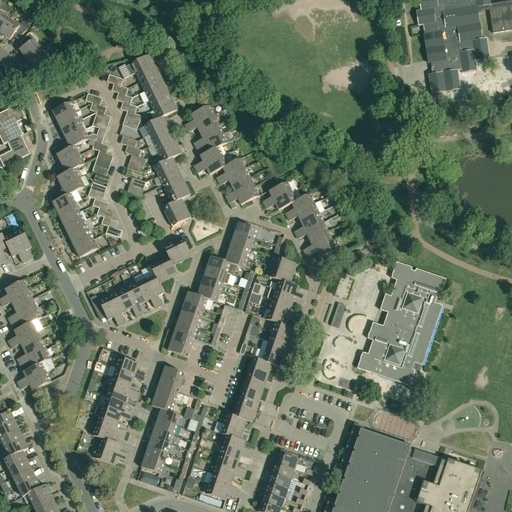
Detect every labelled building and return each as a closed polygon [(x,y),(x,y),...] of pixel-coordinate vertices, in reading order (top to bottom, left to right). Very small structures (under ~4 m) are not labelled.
[(511,0),(491,3),(490,0),(419,0),(421,10),(416,11),(418,25),(418,26),(423,26),(424,34),(423,34),(423,36),(427,61),(428,64),(430,63),(432,75),(428,75),(431,94),(460,90),(458,71),(461,71),(462,73),(477,71),(476,61),(490,59),(487,39),(482,40),(477,8),(491,6),(496,35),(511,32),(511,0)] [(0,33),(10,20),(3,15),(4,12),(0,10),(0,33)] [(10,20),(0,33),(10,41),(13,36),(18,40),(27,31),(18,23),(17,25),(10,20)] [(27,60),(41,50),(36,44),(38,42),(29,34),(21,43),(24,47),(20,50),(27,60)] [(41,50),(27,60),(34,70),(38,67),(42,72),(53,68),(48,56),(45,57),(41,50)] [(136,74),(154,65),(150,56),(126,67),(131,77),(136,74)] [(141,83),(159,74),(154,65),(136,74),(141,83)] [(145,92),(163,84),(159,74),(141,83),(145,92)] [(121,87),(123,80),(109,76),(107,83),(114,85),(121,87)] [(149,102),(168,93),(163,84),(145,92),(149,102)] [(128,90),(121,87),(114,85),(112,92),(118,94),(125,96),(126,96),(128,90)] [(154,111),(172,102),(168,93),(149,102),(154,111)] [(132,99),(126,96),(125,96),(118,94),(116,101),(123,103),(130,106),(130,105),(132,99)] [(100,106),(102,99),(88,95),(86,102),(93,104),(100,106)] [(75,112),(72,106),(75,105),(73,102),(53,112),(57,121),(75,112)] [(163,118),(177,111),(172,102),(154,111),(158,120),(159,120),(163,118)] [(137,108),(130,105),(130,106),(123,103),(121,110),(127,112),(134,115),(137,108)] [(106,109),(100,106),(93,104),(90,111),(97,113),(104,115),(106,109)] [(21,136),(23,135),(17,123),(26,118),(19,105),(1,114),(13,140),(21,136)] [(187,129),(214,116),(209,107),(191,115),(194,121),(185,126),(187,129)] [(81,118),(79,119),(75,112),(57,121),(62,130),(83,120),(81,118)] [(141,117),(134,115),(127,112),(125,119),(139,124),(141,117)] [(111,118),(104,115),(97,113),(95,120),(109,125),(111,118)] [(7,143),(13,140),(1,114),(0,114),(0,137),(3,145),(7,143)] [(200,134),(218,125),(214,116),(187,129),(189,133),(198,129),(200,134)] [(168,127),(163,118),(159,120),(158,120),(145,126),(150,136),(168,127)] [(137,131),(139,124),(125,119),(123,126),(137,131)] [(84,131),(81,124),(84,123),(83,120),(62,130),(66,140),(84,131)] [(106,132),(109,125),(95,120),(92,127),(106,132)] [(196,148),(223,134),(218,125),(200,134),(203,140),(194,144),(196,148)] [(154,145),(172,136),(168,127),(150,136),(154,145)] [(93,135),(88,137),(84,131),(66,140),(71,149),(76,147),(89,140),(95,143),(102,145),(104,138),(93,135)] [(218,148),(219,148),(228,144),(223,134),(196,148),(198,151),(207,147),(209,152),(209,153),(218,148)] [(30,155),(21,136),(13,140),(7,143),(11,151),(0,157),(0,159),(4,168),(30,155)] [(159,154),(177,145),(172,136),(154,145),(159,154)] [(135,149),(137,142),(123,137),(121,144),(127,147),(135,149)] [(109,147),(102,145),(95,143),(93,150),(99,152),(100,152),(107,154),(109,147)] [(172,159),(181,155),(177,145),(159,154),(163,163),(172,159)] [(80,156),(76,147),(71,149),(57,155),(62,165),(80,156)] [(141,151),(135,149),(127,147),(125,154),(132,156),(139,158),(141,151)] [(223,157),(219,148),(218,148),(209,153),(209,152),(200,157),(203,163),(194,167),(196,171),(223,157)] [(113,156),(107,154),(100,152),(99,152),(97,159),(111,164),(113,156)] [(75,169),(76,170),(85,165),(80,156),(62,165),(66,174),(75,169)] [(146,160),(139,158),(132,156),(130,163),(144,167),(146,160)] [(228,166),(227,166),(223,157),(196,171),(198,174),(207,170),(210,176),(223,169),(228,166)] [(177,168),(172,159),(163,163),(154,167),(159,177),(177,168)] [(218,183),(246,169),(241,160),(227,166),(228,166),(223,169),(226,174),(217,179),(218,183)] [(141,174),(144,167),(130,163),(127,170),(141,174)] [(106,177),(109,170),(95,166),(92,172),(96,174),(106,177)] [(163,186),(181,177),(177,168),(159,177),(163,186)] [(80,179),(76,170),(75,169),(66,174),(57,178),(62,187),(80,179)] [(232,187),(250,178),(246,169),(218,183),(220,186),(229,182),(232,187)] [(106,177),(96,174),(94,181),(108,185),(110,178),(106,177)] [(168,195),(186,187),(181,177),(163,186),(168,195)] [(130,185),(144,190),(146,183),(132,178),(130,185)] [(227,201),(255,188),(250,178),(232,187),(235,193),(226,197),(227,201)] [(71,194),(71,195),(85,188),(80,179),(62,187),(63,190),(57,194),(60,200),(66,196),(66,197),(71,194)] [(265,206),(292,193),(287,183),(269,192),(272,198),(263,202),(265,206)] [(91,191),(104,195),(107,188),(93,184),(91,191)] [(141,197),(144,190),(130,185),(127,192),(141,197)] [(181,200),(182,200),(191,196),(186,187),(168,195),(172,204),(172,205),(181,200)] [(255,188),(227,201),(229,205),(238,200),(241,206),(259,197),(255,188)] [(102,202),(104,195),(91,191),(88,197),(95,200),(102,202)] [(297,202),(296,202),(292,193),(265,206),(267,210),(276,205),(278,211),(292,205),(292,204),(297,202)] [(76,204),(71,195),(71,194),(66,197),(66,196),(60,200),(53,203),(57,212),(76,204)] [(287,218),(314,205),(310,195),(296,202),(297,202),(292,204),(292,205),(294,210),(285,214),(287,218)] [(109,204),(102,202),(95,200),(93,207),(99,209),(100,209),(107,211),(109,204)] [(186,209),(182,200),(181,200),(172,205),(172,204),(163,209),(168,218),(186,209)] [(62,222),(80,213),(76,204),(57,212),(62,222)] [(301,223),(319,214),(314,205),(287,218),(289,222),(298,217),(301,223)] [(113,214),(107,211),(100,209),(99,209),(97,216),(104,218),(111,220),(113,214)] [(186,209),(168,218),(172,228),(180,224),(191,219),(186,209)] [(66,231),(84,222),(80,213),(62,222),(66,231)] [(296,236),(323,223),(319,214),(301,223),(303,228),(294,233),(296,236)] [(118,223),(111,220),(104,218),(102,225),(108,227),(109,227),(116,230),(116,229),(118,223)] [(71,240),(89,231),(84,222),(66,231),(71,240)] [(310,241),(328,232),(323,223),(296,236),(298,240),(307,236),(310,241)] [(235,234),(254,240),(258,230),(238,224),(235,234)] [(122,232),(116,229),(116,230),(109,227),(108,227),(106,234),(120,239),(122,232)] [(13,235),(26,262),(30,260),(25,251),(31,248),(22,230),(13,235)] [(4,239),(0,231),(0,255),(3,262),(7,260),(3,251),(8,249),(4,239)] [(75,249),(93,240),(89,231),(71,240),(75,249)] [(305,255),(332,241),(328,232),(310,241),(312,246),(303,251),(305,255)] [(251,250),(254,240),(235,234),(232,243),(251,250)] [(22,264),(26,262),(13,235),(4,239),(8,249),(12,258),(18,255),(22,264)] [(173,244),(182,262),(192,258),(183,239),(173,244)] [(93,240),(75,249),(80,259),(98,250),(93,240)] [(332,241),(305,255),(307,258),(316,254),(319,260),(337,251),(332,241)] [(248,259),(251,250),(232,243),(228,253),(248,259)] [(173,267),(182,262),(173,244),(164,249),(168,258),(169,258),(173,267)] [(244,269),(248,259),(228,253),(225,262),(225,263),(230,264),(230,265),(244,269)] [(178,276),(173,267),(169,258),(168,258),(159,262),(168,280),(178,276)] [(225,263),(225,262),(211,258),(208,268),(227,274),(230,265),(230,264),(225,263)] [(273,268),(292,275),(296,265),(277,258),(273,268)] [(159,285),(168,280),(159,262),(150,267),(154,276),(155,276),(159,285)] [(410,387),(413,376),(415,371),(412,370),(414,363),(422,366),(443,306),(435,304),(438,295),(441,296),(446,280),(416,270),(415,272),(411,271),(412,268),(397,263),(391,279),(399,281),(393,298),(385,295),(380,310),(388,313),(383,327),(373,324),(368,339),(375,342),(370,356),(363,353),(357,369),(410,387)] [(231,276),(227,274),(208,268),(204,277),(223,284),(228,285),(231,276)] [(289,284),(292,275),(273,268),(271,275),(270,278),(279,281),(289,284)] [(164,294),(159,285),(155,276),(154,276),(145,280),(159,307),(162,305),(158,297),(164,294)] [(220,293),(223,284),(204,277),(201,287),(220,293)] [(155,309),(159,307),(145,280),(136,285),(145,303),(151,300),(155,309)] [(0,302),(1,304),(28,291),(23,281),(5,290),(8,296),(0,300),(0,302)] [(289,284),(279,281),(276,291),(305,301),(306,297),(296,294),(299,287),(289,284)] [(140,305),(145,303),(136,285),(127,289),(140,316),(144,314),(140,305)] [(217,303),(220,293),(201,287),(198,296),(198,297),(207,300),(217,303)] [(137,318),(140,316),(127,289),(118,294),(127,312),(132,309),(137,318)] [(303,305),(305,301),(276,291),(271,289),(268,299),(273,301),(292,307),(294,301),(303,305)] [(14,309),(33,300),(28,291),(1,304),(3,308),(12,303),(14,309)] [(198,297),(198,296),(188,293),(185,303),(204,310),(207,300),(198,297)] [(121,314),(127,312),(118,294),(109,298),(122,325),(126,323),(121,314)] [(118,327),(122,325),(109,298),(99,303),(103,310),(108,321),(114,318),(118,327)] [(10,322),(37,309),(33,300),(14,309),(17,314),(8,319),(10,322)] [(290,313),(292,307),(273,301),(269,310),(298,320),(299,316),(290,313)] [(99,303),(93,306),(96,313),(103,310),(100,305),(99,303)] [(201,319),(204,310),(185,303),(182,313),(201,319)] [(33,323),(42,319),(37,309),(10,322),(12,326),(21,322),(23,327),(33,323)] [(297,324),(298,320),(269,310),(266,320),(275,323),(285,326),(287,321),(297,324)] [(197,329),(201,319),(182,313),(178,322),(197,329)] [(254,326),(258,328),(260,321),(252,318),(250,325),(254,326)] [(194,339),(197,329),(178,322),(175,332),(194,339)] [(37,332),(33,323),(23,327),(14,331),(17,337),(8,342),(10,345),(37,332)] [(285,326),(275,323),(272,333),(291,339),(295,329),(285,326)] [(23,350),(42,341),(37,332),(10,345),(12,349),(21,345),(23,350)] [(191,348),(194,339),(175,332),(172,342),(191,348)] [(288,349),(291,339),(272,333),(269,342),(288,349)] [(19,364),(46,350),(42,341),(23,350),(26,356),(17,360),(19,364)] [(187,358),(191,348),(172,342),(168,352),(187,358)] [(285,359),(288,349),(269,342),(265,352),(285,359)] [(42,364),(51,360),(46,350),(19,364),(21,367),(30,363),(32,368),(42,364)] [(281,369),(285,359),(265,352),(262,362),(272,365),(281,369)] [(145,378),(145,376),(146,374),(137,371),(139,365),(120,358),(116,368),(140,376),(145,378)] [(262,362),(253,358),(249,368),(269,375),(272,365),(262,362)] [(46,373),(42,364),(32,368),(23,373),(26,378),(17,383),(19,386),(46,373)] [(145,378),(140,376),(116,368),(113,378),(132,385),(134,379),(143,382),(145,378)] [(181,384),(184,376),(185,374),(165,368),(162,378),(181,384)] [(268,376),(269,375),(249,368),(246,378),(265,385),(268,376)] [(51,383),(48,376),(46,373),(19,386),(21,390),(30,386),(33,392),(51,383)] [(130,390),(132,385),(113,378),(110,388),(138,398),(140,394),(130,390)] [(178,394),(181,384),(162,378),(159,387),(178,394)] [(262,394),(265,385),(246,378),(243,388),(262,394)] [(175,404),(178,394),(159,387),(155,397),(175,404)] [(137,401),(138,398),(110,388),(106,397),(125,404),(127,398),(137,401)] [(259,404),(262,394),(243,388),(239,397),(259,404)] [(123,410),(125,404),(106,397),(103,407),(132,417),(133,413),(123,410)] [(171,413),(175,404),(155,397),(152,407),(161,410),(171,413)] [(255,414),(259,404),(239,397),(236,407),(255,414)] [(132,417),(103,407),(98,405),(95,415),(100,417),(119,423),(121,418),(130,421),(132,417)] [(252,424),(255,414),(236,407),(233,417),(246,421),(246,422),(252,424)] [(181,416),(171,413),(161,410),(158,420),(177,426),(181,416)] [(0,429),(15,422),(10,412),(0,417),(0,429)] [(246,421),(233,417),(227,415),(224,425),(243,431),(246,422),(246,421)] [(117,429),(119,423),(100,417),(96,426),(125,436),(126,432),(117,429)] [(174,436),(177,426),(158,420),(155,429),(174,436)] [(0,437),(1,440),(19,431),(15,422),(0,429),(0,437)] [(240,441),(243,431),(224,425),(220,435),(226,437),(226,436),(240,441)] [(329,499),(324,511),(468,511),(471,503),(482,472),(475,470),(475,472),(448,463),(449,460),(448,460),(447,462),(442,460),(442,459),(415,450),(414,452),(410,451),(411,447),(363,430),(364,429),(354,425),(338,471),(346,474),(337,501),(329,499)] [(124,440),(125,436),(96,426),(93,436),(102,440),(102,439),(112,443),(114,437),(124,440)] [(171,446),(174,436),(155,429),(152,439),(171,446)] [(4,450),(24,440),(19,431),(1,440),(4,447),(2,448),(4,450)] [(246,443),(240,441),(226,436),(226,437),(223,446),(252,456),(253,452),(243,449),(246,443)] [(122,446),(112,443),(102,439),(102,440),(99,449),(128,459),(129,455),(120,452),(122,446)] [(167,455),(171,446),(152,439),(148,449),(167,455)] [(23,452),(28,450),(24,440),(4,450),(5,453),(7,452),(10,458),(23,452)] [(250,460),(252,456),(223,446),(220,456),(239,462),(241,456),(250,460)] [(126,463),(128,459),(99,449),(96,459),(115,466),(117,460),(126,463)] [(164,465),(167,455),(148,449),(145,458),(164,465)] [(27,461),(23,452),(10,458),(5,461),(8,468),(6,469),(7,471),(27,461)] [(276,464),(295,471),(298,461),(279,454),(276,464)] [(237,468),(239,462),(220,456),(216,465),(245,475),(246,471),(237,468)] [(161,475),(164,465),(145,458),(142,468),(161,475)] [(12,480),(14,479),(32,471),(27,461),(7,471),(12,480)] [(292,480),(295,471),(276,464),(272,474),(292,480)] [(244,479),(245,475),(216,465),(213,475),(232,482),(234,476),(244,479)] [(16,490),(36,480),(32,471),(14,479),(17,486),(15,487),(16,490)] [(159,479),(156,477),(146,474),(144,473),(142,479),(141,480),(157,485),(159,479)] [(288,490),(292,480),(272,474),(269,483),(288,490)] [(230,487),(232,482),(213,475),(210,485),(238,494),(240,491),(230,487)] [(196,480),(189,478),(185,488),(193,491),(196,480)] [(41,489),(36,480),(16,490),(17,492),(19,491),(23,498),(41,489)] [(285,500),(288,490),(269,483),(266,493),(285,500)] [(237,498),(238,494),(210,485),(206,495),(225,501),(228,495),(237,498)] [(31,505),(51,496),(46,486),(41,489),(23,498),(24,498),(27,504),(29,503),(31,505)] [(282,509),(285,500),(266,493),(262,503),(282,509)] [(36,511),(40,511),(55,505),(51,496),(31,505),(32,508),(34,507),(36,511)] [(280,511),(282,509),(262,503),(259,511),(280,511)]
